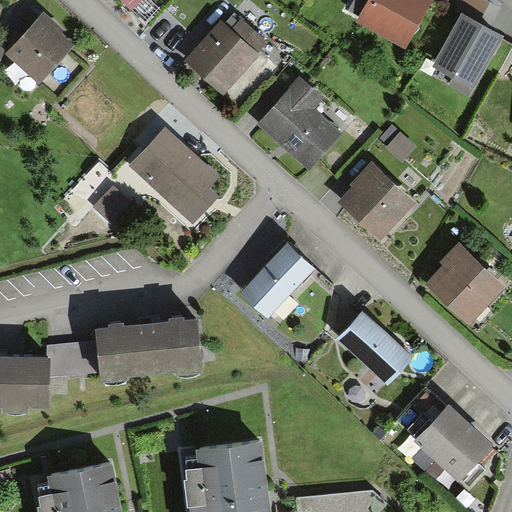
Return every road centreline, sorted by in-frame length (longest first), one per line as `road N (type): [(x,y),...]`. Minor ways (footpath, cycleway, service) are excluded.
road 1 (residential): [(0,310),(111,284),(184,288),(277,190)]
road 2 (residential): [(511,403),(277,190)]
road 3 (residential): [(277,190),(75,0)]
